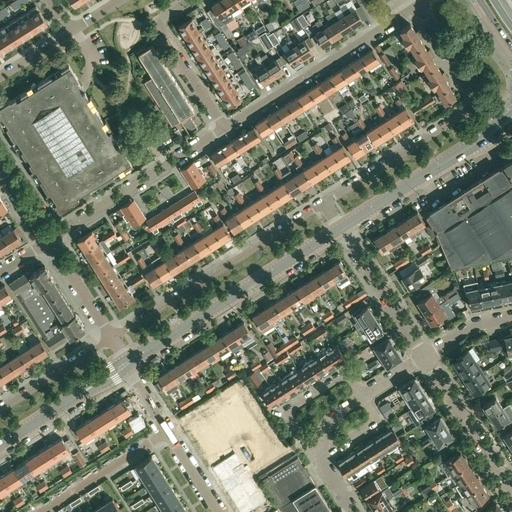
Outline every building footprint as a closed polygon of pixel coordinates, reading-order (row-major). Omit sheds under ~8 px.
[(233,34),(226,22),(233,17),(232,16),(221,0),(219,0),(211,5),(223,24),(220,26),(227,38),(233,34)] [(235,0),(221,0),(232,16),(239,11),(236,7),(239,5),(235,0)] [(339,7),(345,16),(352,27),(362,20),(355,9),(349,13),(344,4),(339,7)] [(30,10),(26,12),(37,29),(47,23),(39,10),(36,6),(30,10)] [(26,12),(16,19),(19,23),(27,36),(37,29),(26,12)] [(329,25),(325,28),(332,39),(342,33),(335,22),(333,19),(329,13),(325,16),(328,21),(327,22),(329,25)] [(308,24),(302,14),(296,17),(303,27),(308,24)] [(345,16),(335,22),(342,33),(352,27),(345,16)] [(297,31),(303,27),(296,17),(291,21),(297,31)] [(178,26),(185,36),(197,28),(191,18),(178,26)] [(16,19),(6,25),(17,42),(27,36),(19,23),(16,19)] [(269,31),(279,25),(277,21),(274,24),(271,20),(265,24),(269,31)] [(322,46),(332,39),(325,28),(319,20),(315,22),(320,31),(315,35),(322,46)] [(401,38),(404,43),(407,47),(409,45),(413,51),(423,44),(419,39),(422,37),(419,34),(417,30),(415,32),(410,23),(400,30),(404,36),(401,38)] [(6,25),(0,28),(0,36),(7,48),(17,42),(6,25)] [(263,25),(259,27),(255,30),(258,33),(265,28),(263,25)] [(279,42),(275,36),(284,30),(282,26),(267,36),(273,46),(279,42)] [(204,38),(197,28),(185,36),(191,46),(204,38)] [(217,40),(223,36),(220,31),(214,35),(217,40)] [(267,50),(273,46),(267,36),(265,32),(259,36),(267,50)] [(244,35),(236,39),(240,46),(247,42),(244,35)] [(220,45),(226,41),(223,36),(217,40),(220,45)] [(208,44),(204,38),(191,46),(197,56),(215,45),(212,41),(208,44)] [(285,43),(289,49),(284,53),(292,65),(302,58),(294,46),(290,40),(285,43)] [(304,40),(294,46),(302,58),(312,52),(304,40)] [(226,41),(220,45),(223,50),(229,46),(226,41)] [(414,58),(416,62),(420,68),(422,66),(426,71),(423,74),(436,65),(431,57),(433,56),(429,49),(427,50),(423,44),(413,51),(417,57),(414,58)] [(194,111),(152,45),(147,48),(146,46),(137,52),(152,77),(144,82),(171,126),(180,120),(189,133),(197,128),(189,114),(194,111)] [(217,49),(215,45),(197,56),(204,66),(216,58),(212,52),(217,49)] [(379,60),(372,49),(362,56),(369,67),(379,60)] [(249,59),(243,50),(237,54),(243,63),(249,59)] [(230,60),(236,56),(233,51),(227,55),(230,60)] [(236,56),(230,60),(233,65),(239,61),(236,56)] [(358,74),(369,67),(362,56),(351,63),(358,74)] [(263,83),(273,77),(262,60),(260,57),(256,60),(261,69),(256,72),(263,83)] [(220,64),(216,58),(204,66),(210,76),(227,65),(225,61),(220,64)] [(267,58),(262,60),(273,77),(283,70),(276,59),(270,63),(267,58)] [(239,61),(233,65),(236,69),(242,65),(239,61)] [(354,82),(351,78),(358,74),(351,63),(340,70),(347,81),(349,85),(354,82)] [(4,103),(0,105),(0,116),(2,116),(8,126),(6,127),(14,141),(16,139),(23,149),(20,151),(25,157),(29,163),(33,170),(35,169),(41,179),(39,180),(48,193),(50,192),(56,202),(54,203),(58,210),(59,211),(68,205),(75,201),(74,200),(90,190),(89,187),(99,181),(100,183),(114,175),(112,172),(122,166),(124,168),(130,164),(132,163),(126,154),(122,148),(120,149),(118,145),(114,138),(109,131),(107,132),(102,125),(101,123),(103,121),(94,108),(92,109),(86,99),(88,98),(86,94),(79,83),(77,80),(78,80),(74,73),(68,64),(67,65),(60,69),(62,71),(52,78),(51,75),(37,84),(39,86),(29,92),(27,90),(11,101),(10,99),(4,103)] [(210,76),(216,86),(229,78),(225,71),(229,68),(227,65),(210,76)] [(426,80),(429,86),(431,89),(432,89),(435,94),(436,95),(449,86),(445,80),(448,78),(446,75),(444,72),(441,73),(436,65),(423,74),(426,80)] [(337,87),(347,81),(340,70),(330,76),(337,87)] [(326,94),(336,88),(337,87),(330,76),(319,83),(326,94)] [(233,84),(229,78),(216,86),(223,96),(240,85),(237,81),(233,84)] [(401,80),(397,82),(400,88),(405,85),(409,82),(407,80),(403,82),(401,80)] [(398,96),(408,90),(405,85),(400,88),(397,82),(391,86),(398,96)] [(319,83),(308,90),(315,101),(326,94),(319,83)] [(242,88),(240,85),(223,96),(229,105),(241,97),(237,91),(242,88)] [(455,97),(449,86),(436,95),(435,94),(434,95),(438,102),(442,99),(445,104),(455,97)] [(305,108),(315,101),(308,90),(298,97),(305,108)] [(432,96),(427,99),(430,104),(435,101),(432,96)] [(294,115),(305,108),(298,97),(287,104),(294,115)] [(430,104),(427,99),(419,104),(422,109),(430,104)] [(337,107),(341,114),(350,109),(345,102),(337,107)] [(287,104),(276,110),(286,126),(291,123),(288,118),(294,115),(287,104)] [(414,114),(415,114),(422,109),(419,104),(411,109),(414,114)] [(414,120),(405,107),(395,113),(403,126),(414,120)] [(273,128),(279,124),(282,129),(286,126),(276,110),(266,117),(273,128)] [(395,113),(385,119),(394,132),(403,126),(395,113)] [(378,117),(381,122),(376,126),(384,139),(394,132),(385,119),(382,115),(378,117)] [(269,136),(267,132),(273,128),(266,117),(255,124),(262,135),(265,138),(269,136)] [(376,126),(366,132),(374,145),(384,139),(376,126)] [(261,138),(254,127),(243,134),(252,149),(256,146),(254,142),(261,138)] [(296,136),(299,141),(308,136),(304,130),(296,136)] [(346,144),(354,157),(365,151),(356,138),(351,141),(345,132),(340,135),(346,144)] [(366,132),(356,138),(365,151),(374,145),(366,132)] [(239,152),(245,148),(247,152),(248,151),(250,153),(253,151),(252,149),(243,134),(232,141),(239,152)] [(342,144),(342,145),(339,140),(334,143),(337,148),(332,151),(340,164),(351,157),(342,144)] [(232,141),(221,147),(230,162),(232,165),(235,163),(233,161),(235,160),(233,156),(239,152),(232,141)] [(332,151),(326,154),(323,149),(321,151),(319,146),(314,150),(317,154),(319,152),(322,157),(331,170),(340,164),(332,151)] [(210,154),(217,166),(224,162),(226,165),(230,162),(221,147),(210,154)] [(290,150),(281,156),(285,163),(292,159),(292,158),(294,156),(290,150)] [(322,157),(313,163),(321,176),(331,170),(322,157)] [(511,158),(503,164),(504,166),(511,179),(511,158)] [(180,170),(186,179),(201,169),(199,166),(197,168),(193,162),(180,170)] [(313,163),(303,169),(311,182),(321,176),(313,163)] [(499,168),(460,193),(501,258),(508,257),(511,256),(511,179),(504,166),(499,169),(499,168)] [(186,179),(192,188),(205,180),(201,174),(203,172),(201,169),(186,179)] [(303,169),(293,176),(301,189),(311,182),(303,169)] [(290,170),(283,175),(280,171),(275,174),(278,178),(280,177),(283,182),(292,195),(301,189),(293,176),(290,170)] [(232,185),(237,180),(233,174),(227,179),(232,185)] [(283,182),(274,188),(282,201),(292,195),(283,182)] [(274,188),(264,194),(272,207),(282,201),(274,188)] [(202,203),(200,199),(197,194),(195,190),(182,198),(189,208),(192,206),(191,205),(196,202),(198,205),(202,203)] [(430,213),(425,215),(431,224),(429,225),(435,236),(437,235),(451,268),(496,259),(501,258),(460,193),(430,212),(430,213)] [(264,194),(254,200),(263,213),(272,207),(264,194)] [(182,198),(170,206),(178,218),(182,215),(180,212),(184,209),(185,211),(189,208),(182,198)] [(123,215),(124,218),(139,209),(133,200),(121,208),(125,214),(123,215)] [(254,200),(245,206),(253,220),(263,213),(254,200)] [(167,220),(172,217),(174,221),(178,218),(170,206),(159,213),(165,224),(168,222),(167,220)] [(245,206),(235,213),(243,226),(253,220),(245,206)] [(132,226),(145,218),(139,209),(124,218),(127,221),(129,220),(132,226)] [(417,212),(406,219),(417,235),(422,232),(419,227),(424,224),(425,223),(417,212)] [(146,221),(148,225),(151,230),(152,230),(154,233),(158,231),(156,227),(160,224),(161,226),(165,224),(159,213),(146,221)] [(215,221),(219,226),(213,229),(221,242),(231,235),(217,213),(212,216),(215,221)] [(225,219),(233,232),(243,226),(235,213),(225,219)] [(406,219),(395,226),(402,237),(408,234),(411,239),(417,235),(406,219)] [(429,225),(426,227),(432,238),(435,236),(429,225)] [(17,226),(3,235),(10,247),(21,240),(17,234),(21,232),(17,226)] [(117,229),(121,237),(124,241),(129,237),(121,226),(117,229)] [(395,226),(384,232),(392,244),(395,248),(401,244),(398,240),(402,237),(395,226)] [(211,248),(221,242),(213,229),(203,236),(211,248)] [(116,235),(112,230),(107,234),(110,238),(116,235)] [(91,231),(78,240),(85,251),(99,242),(95,236),(91,231)] [(374,240),(372,240),(375,245),(377,244),(381,251),(387,247),(390,251),(395,248),(392,244),(384,232),(374,239),(374,240)] [(104,242),(110,238),(107,234),(101,237),(104,242)] [(3,235),(0,237),(0,253),(10,247),(3,235)] [(201,254),(211,248),(203,236),(193,242),(201,254)] [(107,253),(99,242),(85,251),(92,263),(107,253)] [(192,260),(201,254),(193,242),(184,248),(192,260)] [(424,247),(419,250),(422,255),(427,252),(424,247)] [(182,266),(192,260),(184,248),(174,254),(182,266)] [(130,257),(127,252),(121,256),(124,261),(130,257)] [(114,264),(107,253),(92,263),(99,274),(114,264)] [(172,273),(182,266),(174,254),(164,260),(172,273)] [(151,261),(155,267),(155,266),(163,279),(172,273),(164,260),(161,255),(159,256),(158,256),(151,261)] [(417,259),(415,261),(419,266),(427,261),(424,255),(417,259)] [(118,264),(124,261),(121,256),(115,259),(118,264)] [(401,258),(393,263),(397,269),(404,264),(401,258)] [(338,262),(327,269),(338,285),(349,279),(345,274),(346,273),(341,266),(343,265),(340,261),(339,262),(338,262)] [(121,275),(114,264),(99,274),(106,285),(121,275)] [(21,302),(42,289),(53,282),(54,281),(44,265),(32,273),(30,270),(9,283),(21,302)] [(163,279),(155,266),(155,267),(145,273),(153,285),(163,279)] [(414,269),(401,277),(409,289),(422,280),(426,278),(418,266),(414,269)] [(327,269),(317,275),(324,287),(335,280),(338,285),(327,269)] [(144,279),(140,274),(135,278),(138,283),(144,279)] [(128,286),(121,275),(106,285),(113,296),(128,286)] [(317,275),(306,282),(313,294),(324,287),(317,275)] [(133,286),(138,283),(135,278),(129,281),(133,286)] [(505,280),(500,281),(501,283),(504,300),(511,298),(511,281),(511,280),(505,282),(505,280)] [(466,291),(465,292),(465,296),(467,296),(469,307),(482,304),(478,287),(478,286),(477,281),(463,284),(464,291),(466,290),(466,291)] [(21,302),(35,323),(51,349),(70,338),(85,329),(75,314),(74,314),(53,282),(42,289),(21,302)] [(306,282),(295,289),(303,301),(313,294),(306,282)] [(501,283),(489,285),(493,302),(504,300),(501,283)] [(422,296),(417,300),(418,301),(417,302),(424,313),(439,304),(443,301),(444,300),(449,297),(450,297),(452,295),(455,293),(452,289),(442,297),(441,295),(439,297),(436,299),(431,293),(426,284),(418,289),(422,296)] [(484,286),(478,287),(482,304),(493,302),(489,285),(489,284),(484,284),(484,286)] [(4,285),(0,287),(0,302),(0,303),(12,296),(4,285)] [(113,296),(120,307),(134,298),(130,293),(132,292),(128,286),(113,296)] [(295,289),(285,295),(292,307),(303,301),(295,289)] [(356,293),(347,299),(350,305),(360,298),(356,293)] [(285,295),(274,302),(281,314),(292,307),(285,295)] [(274,302),(264,309),(274,325),(274,326),(284,321),(280,315),(281,314),(274,302)] [(341,303),(336,306),(340,312),(344,309),(341,303)] [(439,304),(424,313),(431,324),(446,315),(439,304)] [(367,306),(355,314),(362,325),(374,317),(371,313),(371,310),(369,307),(367,307),(367,306)] [(264,309),(252,316),(262,332),(274,325),(264,309)] [(330,310),(325,313),(329,319),(333,316),(330,310)] [(343,313),(335,318),(339,324),(347,319),(343,313)] [(374,317),(362,325),(369,336),(367,337),(370,342),(383,334),(380,329),(381,329),(381,328),(381,326),(379,323),(377,322),(374,317)] [(20,325),(20,324),(16,327),(20,333),(24,330),(29,327),(25,322),(20,325)] [(243,322),(233,329),(244,345),(249,342),(254,339),(251,333),(243,322)] [(310,322),(304,326),(308,332),(314,328),(310,322)] [(324,327),(316,333),(320,340),(323,338),(322,336),(328,332),(324,327)] [(233,329),(222,336),(233,352),(244,345),(233,329)] [(316,333),(311,336),(315,343),(320,341),(320,340),(316,333)] [(222,336),(211,343),(218,354),(229,347),(232,353),(233,352),(222,336)] [(357,352),(346,336),(337,342),(347,358),(357,352)] [(293,337),(285,342),(288,348),(296,343),(297,343),(295,341),(293,337)] [(388,338),(372,348),(378,358),(394,348),(392,344),(392,342),(390,339),(388,338)] [(500,338),(494,339),(496,350),(502,349),(500,338)] [(494,339),(488,340),(490,351),(496,350),(494,339)] [(48,352),(40,340),(29,347),(37,359),(48,352)] [(270,341),(265,345),(267,348),(273,358),(287,349),(288,348),(285,342),(280,345),(280,346),(275,349),(272,344),(270,341)] [(211,343),(200,349),(208,361),(218,354),(211,343)] [(288,348),(287,349),(290,354),(299,348),(296,343),(288,348)] [(330,346),(326,349),(327,351),(335,364),(339,362),(341,363),(345,360),(344,358),(336,345),(331,348),(330,346)] [(29,347),(19,354),(26,366),(37,359),(29,347)] [(324,347),(315,353),(318,357),(326,370),(328,371),(332,368),(332,366),(335,364),(327,351),(326,349),(324,347)] [(458,358),(453,361),(459,371),(475,361),(471,356),(475,353),(471,347),(467,349),(457,356),(458,358)] [(394,348),(378,358),(385,368),(401,358),(401,357),(401,355),(399,352),(397,351),(394,348)] [(200,349),(190,356),(197,367),(208,361),(200,349)] [(287,352),(277,358),(280,363),(281,362),(283,362),(284,361),(290,357),(287,352)] [(19,354),(8,361),(16,373),(26,366),(19,354)] [(190,356),(179,363),(186,375),(197,367),(190,356)] [(312,358),(308,361),(309,363),(317,376),(321,373),(323,374),(327,372),(326,370),(318,357),(313,360),(312,358)] [(364,360),(353,366),(357,373),(368,366),(367,365),(364,360)] [(375,360),(367,365),(368,366),(370,370),(378,365),(375,360)] [(8,361),(0,366),(0,370),(5,379),(16,373),(8,361)] [(475,361),(459,371),(466,382),(482,372),(475,361)] [(254,362),(249,365),(250,366),(251,368),(253,371),(258,368),(254,362)] [(258,368),(261,373),(265,371),(270,367),(267,362),(262,366),(261,365),(258,368)] [(179,363),(168,370),(176,381),(186,375),(179,363)] [(300,369),(299,369),(307,382),(308,382),(317,376),(309,363),(300,369)] [(251,373),(246,376),(252,385),(253,387),(262,381),(261,380),(264,378),(261,373),(258,368),(253,371),(251,373)] [(504,375),(502,376),(505,381),(505,382),(511,377),(511,368),(511,369),(506,373),(504,374),(504,375)] [(298,370),(289,376),(297,389),(306,383),(307,382),(299,369),(298,370)] [(168,370),(158,377),(165,388),(176,381),(168,370)] [(482,372),(466,382),(473,393),(482,387),(483,389),(490,385),(485,377),(489,375),(486,370),(482,372)] [(284,379),(280,382),(288,395),(290,396),(294,393),(293,391),(297,389),(289,376),(287,374),(283,376),(284,379)] [(414,378),(397,389),(404,399),(420,388),(418,384),(418,382),(416,379),(414,379),(414,378)] [(274,382),(269,385),(270,388),(279,400),(282,398),(284,399),(288,397),(288,395),(280,382),(275,385),(274,382)] [(208,385),(203,388),(207,393),(212,390),(208,385)] [(266,390),(262,393),(270,406),(272,407),(276,405),(276,403),(279,400),(270,388),(269,385),(265,388),(266,390)] [(420,388),(404,399),(410,409),(427,398),(427,396),(425,393),(423,392),(420,388)] [(495,397),(482,406),(489,416),(502,408),(502,407),(504,406),(501,402),(499,403),(495,397)] [(186,398),(178,403),(182,409),(190,404),(186,398)] [(410,409),(406,411),(416,426),(423,422),(420,417),(434,408),(431,404),(431,402),(429,399),(427,399),(427,398),(410,409)] [(123,399),(111,406),(119,418),(131,410),(123,399)] [(389,403),(380,408),(383,412),(391,407),(389,403)] [(502,408),(489,416),(496,427),(504,422),(506,424),(511,419),(511,408),(509,404),(502,408)] [(111,406),(99,414),(107,426),(119,418),(111,406)] [(391,407),(383,412),(388,421),(397,416),(391,407)] [(99,414),(88,421),(95,433),(107,426),(99,414)] [(439,417),(425,426),(428,431),(427,432),(430,437),(431,436),(446,427),(443,423),(443,420),(441,417),(439,417)] [(88,421),(76,429),(83,441),(95,433),(88,421)] [(129,426),(125,428),(129,435),(133,432),(129,426)] [(394,431),(398,437),(406,432),(402,426),(394,431)] [(387,431),(382,434),(391,447),(400,441),(391,428),(390,427),(386,430),(387,431)] [(431,436),(430,437),(433,442),(434,441),(438,446),(452,437),(452,434),(450,431),(448,431),(446,427),(431,436)] [(125,428),(121,431),(125,437),(129,435),(125,428)] [(511,429),(503,436),(506,441),(505,442),(507,445),(509,445),(510,446),(511,445),(511,429)] [(374,439),(373,440),(382,453),(391,447),(382,434),(379,436),(378,435),(374,437),(374,439)] [(62,438),(49,446),(57,458),(69,450),(62,438)] [(368,443),(364,446),(373,459),(382,453),(373,440),(371,439),(368,442),(368,443)] [(427,439),(420,443),(423,447),(430,443),(427,439)] [(102,443),(98,446),(102,452),(106,450),(102,443)] [(409,446),(405,448),(408,452),(412,448),(415,447),(416,446),(414,443),(409,446)] [(49,446),(38,453),(45,465),(57,458),(49,446)] [(356,451),(355,452),(363,465),(373,459),(364,446),(360,448),(359,447),(356,450),(356,451)] [(78,451),(72,454),(80,467),(86,463),(78,451)] [(350,455),(346,458),(357,475),(358,475),(355,470),(363,465),(355,452),(354,451),(350,453),(350,455)] [(38,453),(26,461),(34,473),(45,465),(38,453)] [(454,455),(440,464),(447,476),(452,473),(467,463),(468,461),(466,458),(464,458),(460,453),(455,456),(454,455)] [(151,456),(135,466),(141,476),(157,465),(151,456)] [(410,456),(404,460),(407,465),(414,461),(410,456)] [(264,478),(261,480),(278,507),(280,506),(284,511),(332,511),(313,481),(297,457),(264,478)] [(346,458),(337,464),(345,476),(350,473),(353,478),(357,475),(346,458)] [(26,461),(14,468),(22,480),(34,473),(26,461)] [(454,476),(451,478),(455,485),(459,483),(459,484),(460,483),(474,474),(467,463),(452,473),(454,476)] [(67,465),(63,468),(68,474),(71,472),(67,465)] [(157,465),(141,476),(147,485),(163,474),(157,465)] [(14,468),(3,476),(10,488),(22,480),(14,468)] [(163,474),(147,485),(153,494),(169,484),(163,474)] [(460,483),(459,484),(466,493),(466,494),(481,484),(480,483),(481,481),(479,478),(477,478),(474,474),(460,483)] [(373,480),(360,489),(362,492),(361,492),(364,497),(364,496),(365,498),(379,489),(385,485),(387,484),(386,482),(383,479),(381,475),(373,480)] [(3,476),(0,477),(0,494),(10,488),(3,476)] [(431,476),(426,479),(429,484),(429,485),(430,485),(431,487),(436,484),(434,480),(431,476)] [(360,479),(352,484),(355,489),(363,484),(360,479)] [(40,483),(36,485),(40,492),(44,489),(40,483)] [(130,492),(138,487),(136,483),(128,488),(130,492)] [(169,484),(153,494),(158,503),(175,493),(169,484)] [(466,493),(459,498),(462,503),(461,503),(466,511),(469,511),(476,508),(473,504),(481,499),(482,500),(489,496),(481,484),(466,494),(466,493)] [(367,500),(366,500),(368,505),(369,504),(373,510),(387,501),(389,500),(393,497),(393,496),(394,496),(400,492),(405,489),(403,485),(397,488),(398,489),(392,493),(388,487),(381,491),(367,500)] [(429,485),(420,491),(424,497),(433,491),(433,490),(431,487),(430,485),(429,485)] [(405,489),(400,492),(405,500),(410,496),(405,489)] [(265,492),(240,502),(243,511),(252,511),(271,504),(265,492)] [(175,493),(158,503),(164,511),(180,502),(175,493)] [(20,495),(16,498),(21,504),(23,503),(25,502),(20,495)] [(387,501),(373,510),(374,511),(390,511),(393,510),(390,505),(391,504),(396,501),(393,497),(389,500),(387,501)] [(16,498),(13,500),(17,507),(21,504),(16,498)] [(120,511),(112,498),(103,504),(107,511),(120,511)] [(180,502),(164,511),(184,511),(186,511),(180,502)] [(495,503),(483,511),(502,511),(503,511),(504,511),(501,507),(499,507),(495,503)]
